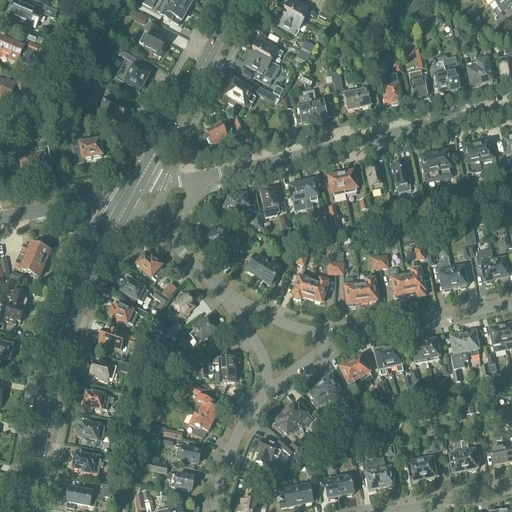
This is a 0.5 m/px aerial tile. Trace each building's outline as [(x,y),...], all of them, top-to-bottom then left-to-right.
[(171,0),(172,0),(171,2),(188,12),(193,0),(171,0)] [(331,0),(328,0),(324,8),(335,14),(340,4),(331,0)] [(511,0),(500,0),(495,4),(501,15),(508,10),(509,11),(511,10),(511,0)] [(15,1),(8,18),(35,30),(43,10),(31,5),(30,7),(15,1)] [(188,12),(171,2),(169,4),(164,1),(157,13),(163,17),(161,19),(179,28),(188,12)] [(288,14),(287,17),(301,25),(303,26),(304,23),(303,22),(306,16),(313,19),(315,15),(290,1),(284,12),(288,14)] [(335,14),(324,8),(319,18),(329,24),(335,14)] [(424,25),(432,24),(429,10),(421,11),(422,19),(416,21),(418,29),(424,27),(424,25)] [(442,25),(440,13),(431,15),(433,27),(442,25)] [(148,19),(141,15),(137,22),(144,26),(148,19)] [(476,15),(471,18),(468,20),(472,28),(480,23),(476,15)] [(303,26),(301,25),(287,17),(285,19),(283,18),(278,29),(300,41),(303,37),(298,34),(303,26)] [(149,26),(139,45),(143,48),(142,50),(160,59),(164,53),(162,52),(167,42),(156,36),(158,31),(149,26)] [(460,31),(454,32),(456,42),(462,41),(460,31)] [(38,38),(27,34),(25,40),(35,44),(38,38)] [(368,49),(374,39),(367,35),(366,37),(364,36),(361,42),(363,43),(362,45),(368,49)] [(2,54),(10,57),(8,62),(17,66),(24,50),(36,55),(39,48),(23,41),(21,48),(0,38),(0,56),(0,57),(2,54)] [(269,65),(270,64),(274,56),(280,59),(283,55),(258,41),(252,53),(256,55),(254,57),(269,65)] [(483,52),(489,51),(487,41),(480,43),(483,52)] [(305,43),(300,53),(310,58),(315,49),(305,43)] [(126,61),(115,82),(139,95),(150,75),(137,67),(141,60),(117,48),(113,55),(126,61)] [(415,53),(416,57),(417,62),(419,72),(425,70),(423,61),(422,56),(421,52),(415,53)] [(305,68),(310,58),(300,53),(294,62),(305,68)] [(245,69),(268,82),(271,83),(279,69),(270,64),(269,65),(254,57),(253,59),(251,58),(245,69)] [(505,60),(506,66),(500,67),(503,83),(511,81),(511,61),(511,58),(505,60)] [(446,61),(446,63),(442,64),(443,70),(448,94),(450,94),(451,95),(456,94),(456,92),(459,92),(454,68),(456,68),(455,59),(446,61)] [(486,62),(476,65),(481,88),(490,86),(490,84),(491,84),(486,62)] [(481,88),(476,65),(466,67),(471,89),(472,88),(472,90),(481,88)] [(438,96),(448,94),(443,70),(433,72),(430,73),(434,91),(437,90),(438,96)] [(420,73),(408,76),(413,102),(414,101),(416,103),(420,102),(420,100),(426,99),(422,83),(420,73)] [(337,99),(344,97),(339,75),(331,76),(337,99)] [(363,77),(367,92),(374,90),(370,76),(363,77)] [(313,82),(304,77),(301,83),(310,88),(313,82)] [(0,101),(7,104),(13,92),(10,91),(13,85),(0,79),(0,101)] [(89,80),(86,86),(97,92),(100,86),(89,80)] [(27,85),(17,81),(15,85),(24,90),(27,85)] [(396,83),(384,86),(385,91),(387,100),(384,101),(385,107),(388,106),(389,107),(391,106),(392,108),(398,106),(399,105),(401,104),(396,83)] [(280,99),(285,89),(274,84),(269,93),(280,99)] [(252,95),(234,85),(230,92),(228,93),(226,96),(227,98),(226,99),(230,101),(228,105),(234,108),(236,105),(244,109),(249,112),(252,107),(255,100),(257,97),(252,95)] [(251,93),(263,100),(273,105),(276,100),(266,94),(255,87),(251,93)] [(39,101),(42,94),(31,90),(29,97),(39,101)] [(354,91),(359,112),(371,109),(367,92),(360,93),(359,90),(354,91)] [(347,114),(359,112),(354,91),(350,93),(350,95),(344,97),(347,114)] [(100,114),(100,115),(106,119),(107,118),(120,125),(122,121),(124,121),(126,116),(125,114),(128,110),(115,103),(116,100),(106,94),(97,112),(100,114)] [(308,95),(314,121),(316,121),(316,123),(318,122),(319,124),(324,123),(325,121),(326,121),(326,120),(331,119),(329,113),(325,114),(323,105),(318,106),(317,102),(315,103),(313,94),(308,95)] [(56,99),(47,95),(45,101),(54,105),(56,99)] [(314,121),(308,95),(303,96),(305,105),(303,106),(303,109),(299,110),(301,119),(296,120),(297,126),(302,125),(302,126),(303,126),(305,127),(310,126),(310,124),(312,124),(311,122),(314,121)] [(289,101),(283,102),(285,112),(291,111),(289,101)] [(86,119),(75,121),(76,130),(88,127),(86,119)] [(244,124),(241,125),(239,121),(234,123),(240,136),(246,134),(245,131),(247,131),(244,124)] [(22,126),(14,123),(12,129),(19,132),(22,126)] [(220,126),(215,129),(215,130),(210,133),(209,131),(205,133),(208,140),(207,140),(210,146),(211,145),(212,147),(227,140),(225,136),(232,133),(228,125),(222,128),(220,126)] [(511,139),(510,140),(510,139),(505,140),(505,141),(503,141),(507,157),(509,161),(511,160),(511,139)] [(72,145),(76,164),(103,159),(100,143),(92,144),(91,141),(72,145)] [(477,148),(480,164),(485,163),(486,167),(493,166),(492,161),(493,161),(489,145),(488,145),(486,144),(483,145),(483,146),(477,148)] [(483,174),(480,164),(477,148),(471,149),(470,147),(466,148),(466,150),(464,150),(468,167),(466,167),(468,175),(473,176),(483,174)] [(11,149),(4,151),(6,161),(13,159),(11,149)] [(434,157),(440,182),(453,179),(450,171),(451,171),(448,154),(446,154),(445,153),(441,154),(440,155),(434,157)] [(19,158),(23,179),(37,177),(38,180),(48,177),(46,170),(48,169),(46,159),(44,159),(43,154),(19,158)] [(421,160),(425,176),(427,185),(440,182),(434,157),(429,158),(427,157),(423,158),(423,159),(421,160)] [(502,176),(510,174),(507,160),(499,162),(502,176)] [(405,165),(392,167),(397,189),(398,194),(411,191),(410,186),(405,165)] [(380,170),(374,171),(373,169),(371,169),(369,170),(368,173),(367,173),(370,189),(371,194),(385,191),(380,170)] [(341,177),(345,196),(350,195),(350,192),(357,191),(353,174),(352,174),(352,173),(346,174),(347,176),(341,177)] [(340,198),(345,196),(341,177),(335,178),(335,177),(329,178),(330,179),(328,180),(332,196),(339,195),(340,198)] [(471,177),(465,178),(467,188),(473,187),(471,177)] [(463,179),(456,180),(459,191),(465,189),(463,179)] [(301,186),(305,201),(310,200),(311,205),(318,203),(317,199),(317,198),(314,183),(313,183),(311,182),(308,183),(307,184),(301,186)] [(307,211),(305,201),(301,186),(296,187),(294,186),(291,187),(290,188),(289,189),(292,204),(293,204),(294,209),(300,207),(302,212),(307,211)] [(419,188),(421,199),(427,198),(425,187),(419,188)] [(262,195),(265,209),(263,210),(265,220),(277,217),(277,215),(279,214),(279,213),(278,208),(274,192),(268,193),(268,192),(263,193),(264,194),(262,195)] [(244,213),(243,212),(255,209),(252,197),(247,198),(246,195),(241,196),(241,195),(229,198),(227,201),(225,202),(224,205),(224,207),(224,208),(225,209),(224,213),(223,215),(236,221),(237,219),(239,217),(240,218),(243,215),(243,213),(244,213)] [(391,195),(386,197),(388,207),(394,206),(391,195)] [(410,197),(413,208),(420,206),(417,195),(410,197)] [(427,198),(421,199),(423,209),(429,207),(427,198)] [(366,201),(359,202),(362,213),(368,211),(366,201)] [(334,208),(328,209),(331,220),(337,218),(334,208)] [(289,230),(286,217),(280,219),(283,231),(289,230)] [(259,218),(253,219),(255,231),(262,230),(259,218)] [(511,249),(510,239),(507,225),(501,227),(504,241),(506,251),(511,249)] [(210,241),(213,247),(209,248),(214,258),(231,249),(228,245),(229,243),(231,243),(231,239),(228,239),(228,237),(222,234),(224,230),(218,227),(216,231),(215,231),(214,232),(212,232),(211,236),(212,238),(210,241)] [(330,228),(324,229),(326,239),(332,238),(330,228)] [(476,246),(473,231),(466,232),(469,247),(476,246)] [(299,235),(293,236),(295,246),(301,244),(299,235)] [(252,239),(243,245),(246,250),(255,244),(252,239)] [(20,257),(45,267),(50,256),(50,255),(42,251),(43,249),(35,245),(34,248),(32,247),(31,249),(24,247),(20,257)] [(271,245),(269,250),(278,254),(281,248),(271,245)] [(476,258),(474,248),(468,249),(470,260),(476,258)] [(423,249),(415,251),(417,263),(425,261),(423,249)] [(297,255),(291,253),(287,262),(293,264),(297,255)] [(308,257),(300,254),(296,265),(304,268),(308,257)] [(45,267),(20,257),(15,268),(22,271),(21,272),(32,276),(30,278),(38,282),(39,279),(40,279),(41,278),(44,277),(46,271),(44,268),(45,267)] [(152,280),(156,284),(165,274),(161,271),(163,268),(153,260),(151,262),(146,258),(142,262),(140,260),(135,266),(145,275),(144,276),(149,281),(150,279),(152,281),(152,280)] [(247,273),(259,280),(270,263),(265,260),(266,259),(264,258),(262,261),(256,258),(251,267),(248,265),(245,271),(247,272),(247,273)] [(373,272),(380,271),(379,259),(371,260),(373,272)] [(379,259),(380,271),(388,271),(386,259),(379,259)] [(455,291),(451,270),(449,264),(448,259),(443,260),(445,265),(436,267),(434,270),(437,283),(440,282),(442,293),(443,293),(445,295),(449,294),(450,292),(455,291)] [(500,260),(493,262),(497,283),(502,281),(504,283),(507,282),(508,280),(510,280),(506,261),(500,263),(500,260)] [(497,283),(493,262),(486,263),(487,265),(481,266),(485,285),(486,285),(488,286),(491,285),(492,284),(497,283)] [(274,266),(270,263),(259,280),(270,288),(271,287),(273,288),(277,283),(274,281),(280,273),(274,269),(276,265),(275,265),(274,266)] [(467,288),(463,270),(463,268),(456,269),(454,263),(449,264),(451,270),(455,291),(460,290),(461,291),(465,290),(466,289),(467,288)] [(395,299),(409,296),(405,276),(399,277),(398,271),(396,270),(389,272),(388,274),(389,281),(391,282),(392,283),(390,284),(391,288),(393,289),(395,299)] [(405,276),(409,296),(417,295),(418,300),(424,298),(423,293),(425,293),(421,275),(420,276),(419,272),(412,273),(412,274),(405,276)] [(22,278),(10,273),(7,278),(20,284),(22,278)] [(306,301),(313,281),(306,279),(305,281),(299,279),(298,281),(296,282),(295,285),(296,286),(293,296),(295,297),(294,300),(296,302),(298,303),(301,301),(301,299),(306,301)] [(358,285),(353,286),(352,279),(343,280),(345,291),(343,292),(344,296),(346,297),(347,307),(360,306),(358,285)] [(16,283),(6,280),(4,286),(14,290),(16,283)] [(313,281),(306,301),(321,306),(322,304),(324,304),(325,300),(324,299),(327,288),(328,284),(320,282),(320,283),(313,281)] [(138,302),(143,305),(149,294),(144,292),(144,291),(128,282),(125,287),(123,287),(120,291),(121,293),(121,294),(130,299),(130,301),(134,303),(136,302),(137,303),(138,302)] [(358,285),(360,306),(370,304),(371,306),(375,305),(376,304),(377,303),(375,286),(374,286),(373,282),(365,283),(365,284),(358,285)] [(170,286),(162,297),(167,302),(175,292),(170,286)] [(10,307),(25,312),(30,300),(25,298),(26,296),(15,292),(15,293),(10,292),(8,298),(12,300),(10,307)] [(168,303),(157,294),(152,299),(163,308),(168,303)] [(177,324),(183,319),(184,320),(189,316),(187,313),(194,308),(192,306),(193,305),(186,297),(185,296),(184,296),(183,296),(182,296),(181,296),(180,296),(179,296),(179,297),(178,298),(177,299),(177,300),(177,301),(177,303),(178,304),(177,303),(173,306),(174,307),(174,308),(178,313),(172,318),(177,324)] [(25,312),(10,307),(5,305),(1,319),(6,321),(5,322),(16,326),(17,324),(21,326),(23,321),(25,320),(26,316),(25,314),(26,312),(25,312)] [(133,327),(138,316),(146,320),(148,314),(135,308),(133,313),(116,306),(114,310),(112,309),(109,318),(118,322),(118,324),(123,326),(126,325),(127,326),(128,325),(133,327)] [(195,333),(190,336),(197,346),(202,343),(216,333),(215,332),(216,331),(213,326),(212,327),(208,322),(194,332),(195,333)] [(504,346),(510,345),(511,348),(511,347),(511,325),(507,327),(507,328),(501,330),(504,346)] [(158,349),(170,340),(181,331),(178,327),(154,344),(158,349)] [(489,332),(492,348),(493,351),(499,350),(499,354),(506,352),(504,346),(501,330),(495,331),(495,329),(490,330),(490,332),(489,332)] [(120,352),(125,339),(118,337),(118,336),(109,332),(108,333),(103,332),(99,344),(108,348),(107,349),(115,352),(116,350),(120,352)] [(463,338),(466,355),(471,354),(472,359),(479,357),(478,353),(479,352),(475,335),(474,335),(473,334),(469,335),(468,336),(463,338)] [(142,339),(132,336),(129,346),(135,348),(136,344),(140,345),(142,339)] [(466,355),(463,338),(457,339),(456,337),(453,338),(452,340),(450,340),(454,357),(456,362),(463,361),(462,356),(466,355)] [(424,345),(428,364),(440,362),(439,359),(440,359),(436,343),(435,343),(434,342),(430,343),(429,344),(424,345)] [(0,360),(9,363),(9,361),(12,361),(12,357),(11,355),(13,349),(3,346),(4,345),(0,343),(0,360)] [(428,364),(424,345),(419,346),(417,345),(413,346),(413,347),(412,348),(415,364),(416,367),(428,364)] [(398,349),(387,352),(391,370),(396,369),(398,375),(403,374),(402,367),(403,367),(398,349)] [(391,370),(387,352),(375,355),(379,373),(381,379),(387,378),(385,371),(391,370)] [(351,365),(359,381),(364,378),(367,384),(373,381),(370,375),(361,359),(351,365)] [(220,374),(235,373),(234,360),(216,361),(217,367),(219,367),(220,374)] [(181,373),(189,367),(186,362),(177,368),(181,373)] [(113,382),(116,370),(112,368),(100,364),(100,366),(95,364),(93,370),(91,370),(90,375),(91,376),(91,377),(99,379),(99,381),(107,383),(108,381),(113,382)] [(122,365),(119,373),(135,378),(138,370),(122,365)] [(359,381),(351,365),(340,370),(349,386),(352,392),(357,389),(354,383),(359,381)] [(189,367),(181,373),(182,375),(193,375),(195,375),(195,371),(194,371),(191,366),(189,367)] [(488,368),(481,370),(483,380),(489,378),(488,368)] [(235,373),(220,374),(220,382),(217,382),(218,387),(236,387),(235,373)] [(449,377),(451,386),(461,384),(459,374),(452,375),(453,376),(449,377)] [(324,383),(319,386),(333,407),(335,406),(335,407),(344,401),(339,395),(340,394),(330,379),(329,380),(327,379),(324,381),(324,383)] [(380,387),(383,397),(389,394),(385,385),(380,387)] [(333,407),(319,386),(315,389),(313,389),(310,391),(310,393),(309,394),(322,413),(327,409),(328,410),(333,407)] [(204,407),(199,416),(214,424),(220,412),(213,409),(214,405),(202,398),(204,393),(194,387),(193,388),(191,388),(189,391),(191,392),(191,393),(199,397),(196,403),(204,407)] [(384,400),(383,397),(380,387),(374,389),(379,402),(384,400)] [(133,397),(123,394),(121,402),(132,404),(133,397)] [(113,405),(113,401),(102,398),(102,397),(93,395),(93,397),(87,395),(86,402),(84,403),(83,406),(84,408),(84,409),(95,411),(95,413),(99,413),(101,412),(102,412),(107,413),(108,405),(113,405)] [(356,398),(351,401),(356,409),(357,411),(362,409),(360,406),(356,398)] [(350,401),(344,405),(350,414),(356,410),(350,401)] [(481,404),(474,405),(476,415),(483,414),(481,404)] [(474,415),(472,405),(466,407),(468,417),(474,415)] [(284,414),(299,429),(304,423),(305,424),(310,420),(299,408),(298,410),(294,406),(290,410),(287,410),(284,414)] [(433,420),(432,412),(425,414),(427,422),(433,420)] [(214,424),(199,416),(195,414),(188,427),(193,429),(199,433),(200,431),(201,432),(208,435),(214,424)] [(299,429),(284,414),(280,417),(281,419),(276,424),(280,427),(279,429),(287,437),(290,435),(291,436),(299,429)] [(325,418),(319,421),(324,431),(330,427),(325,418)] [(317,423),(312,426),(317,435),(322,432),(317,423)] [(81,430),(79,430),(77,439),(89,441),(90,443),(93,444),(95,443),(97,443),(97,442),(102,443),(105,430),(100,429),(100,428),(82,425),(81,430)] [(181,443),(182,435),(165,431),(163,439),(181,443)] [(503,448),(507,466),(511,464),(511,447),(511,448),(509,440),(507,434),(501,436),(502,442),(503,448)] [(173,442),(162,440),(161,446),(172,448),(173,442)] [(282,451),(290,457),(294,453),(280,441),(276,445),(278,447),(282,451)] [(466,474),(460,443),(459,441),(453,442),(455,456),(450,458),(452,467),(448,467),(450,476),(453,476),(455,476),(456,477),(460,477),(461,475),(466,474)] [(257,454),(258,454),(254,463),(266,468),(270,460),(272,461),(273,458),(277,460),(281,453),(282,451),(278,447),(278,448),(263,442),(257,454)] [(460,443),(466,474),(471,473),(472,474),(476,473),(477,472),(478,471),(474,453),(469,454),(468,452),(467,442),(460,443)] [(294,443),(290,448),(297,455),(301,450),(294,443)] [(507,466),(503,448),(497,449),(497,451),(491,452),(494,468),(507,466)] [(183,450),(178,449),(175,461),(180,463),(198,467),(198,465),(200,464),(201,460),(200,459),(201,454),(183,450)] [(436,461),(434,454),(423,456),(424,460),(420,461),(424,482),(429,481),(430,482),(434,482),(435,480),(436,480),(433,462),(436,461)] [(118,471),(119,464),(120,458),(105,455),(104,462),(108,463),(107,469),(118,471)] [(71,468),(73,470),(73,471),(82,473),(82,475),(92,477),(92,476),(98,477),(99,469),(102,470),(103,466),(100,465),(101,462),(95,461),(95,460),(75,456),(74,463),(72,464),(71,468)] [(376,461),(376,464),(381,490),(387,489),(388,491),(392,490),(392,488),(394,488),(391,470),(385,471),(384,466),(383,460),(376,461)] [(424,482),(420,461),(413,462),(413,465),(408,466),(411,484),(413,484),(414,486),(418,485),(419,483),(424,482)] [(167,468),(147,464),(145,472),(166,476),(167,468)] [(318,464),(307,467),(309,477),(321,474),(318,464)] [(376,492),(381,490),(376,464),(362,466),(364,477),(366,476),(369,493),(370,492),(371,494),(375,493),(376,492)] [(168,488),(175,489),(192,493),(192,491),(193,490),(194,486),(193,485),(194,480),(177,477),(167,476),(166,482),(169,482),(168,488)] [(277,491),(279,481),(258,477),(257,484),(271,486),(270,490),(277,491)] [(336,479),(340,498),(346,497),(348,498),(352,497),(352,496),(353,496),(350,479),(342,480),(342,478),(336,479)] [(340,498),(336,479),(331,480),(332,482),(325,484),(328,501),(329,501),(330,502),(334,501),(335,499),(340,498)] [(268,497),(270,487),(263,486),(261,496),(268,497)] [(92,495),(69,490),(65,489),(62,509),(65,510),(65,509),(73,510),(74,506),(89,509),(90,508),(94,509),(96,502),(102,503),(103,499),(113,502),(116,490),(105,487),(102,487),(100,498),(94,497),(94,496),(92,496),(92,495)] [(301,487),(296,488),(300,508),(313,505),(309,488),(302,490),(301,487)] [(287,493),(284,493),(285,502),(280,504),(282,510),(287,509),(287,510),(300,508),(296,488),(291,489),(291,488),(286,489),(287,493)] [(162,495),(161,501),(175,504),(176,498),(162,495)] [(141,496),(135,497),(138,511),(144,510),(141,496)] [(255,511),(257,508),(259,508),(261,502),(245,499),(244,500),(243,499),(242,505),(243,506),(242,511),(255,511)]
